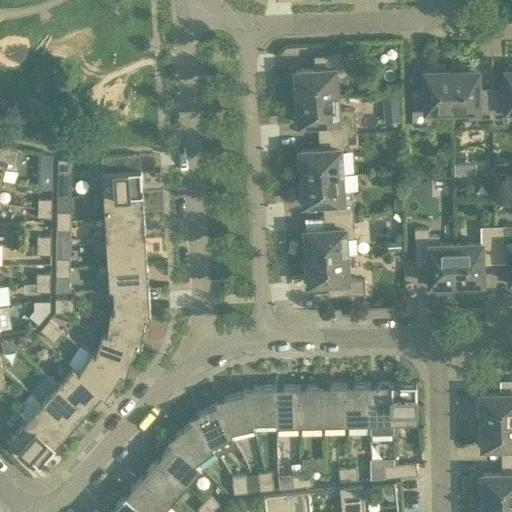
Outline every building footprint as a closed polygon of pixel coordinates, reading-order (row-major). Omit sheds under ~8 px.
[(297,96),(337,94),(336,76),(352,75),(350,53),(318,55),(319,68),(295,70),(297,96)] [(505,93),(492,93),(492,118),(492,125),(506,125),(506,109),(511,109),(511,68),(504,69),(505,93)] [(468,118),(492,118),(492,93),(479,93),(478,69),(451,70),(452,110),(468,109),(468,118)] [(426,110),(452,110),(451,70),(424,70),(425,94),(412,94),(412,126),(426,126),(426,110)] [(322,122),(323,135),(348,133),(347,109),(338,110),(337,94),(297,96),(299,123),(322,122)] [(399,106),(384,107),(385,121),(399,120),(399,106)] [(300,149),(302,176),(342,174),(340,148),(349,148),(348,133),(323,135),(324,148),(300,149)] [(0,180),(1,181),(5,166),(13,167),(17,150),(0,146),(0,180)] [(103,194),(142,192),(141,168),(126,169),(125,157),(101,159),(103,194)] [(70,171),(70,158),(57,159),(57,171),(70,171)] [(508,163),(494,163),(494,171),(508,171),(508,163)] [(327,202),(328,215),(353,213),(352,189),(343,190),(342,174),(302,176),(303,203),(327,202)] [(103,194),(105,218),(144,216),(142,192),(103,194)] [(395,208),(395,211),(403,210),(404,197),(395,196),(394,208),(395,208)] [(37,207),(51,207),(52,198),(38,198),(37,207)] [(51,216),(51,207),(37,207),(37,216),(51,216)] [(57,211),(57,220),(70,220),(71,211),(57,211)] [(305,229),(307,256),(347,254),(346,238),(355,237),(353,213),(328,215),(329,228),(305,229)] [(92,242),(106,241),(145,239),(144,216),(105,218),(106,231),(91,232),(92,242)] [(70,220),(57,220),(56,229),(70,229),(70,220)] [(511,224),(494,225),(495,258),(508,257),(509,281),(511,280),(511,224)] [(481,242),(455,243),(456,282),(483,282),(482,258),(495,258),(494,225),(480,226),(481,242)] [(429,283),(456,282),(455,243),(439,243),(439,234),(429,234),(429,227),(414,228),(415,260),(428,260),(429,283)] [(37,235),(37,244),(51,244),(51,235),(37,235)] [(106,241),(108,265),(147,262),(145,239),(106,241)] [(387,241),(388,250),(401,249),(400,240),(387,241)] [(36,244),(26,244),(26,253),(36,253),(36,244)] [(51,244),(37,244),(37,253),(51,254),(51,244)] [(348,279),(347,254),(307,256),(308,283),(332,282),(333,295),(365,293),(364,278),(348,279)] [(56,257),(56,267),(70,267),(70,258),(56,257)] [(108,265),(109,288),(148,286),(147,262),(108,265)] [(70,267),(56,267),(55,291),(69,291),(70,267)] [(36,281),(50,282),(50,272),(36,272),(36,281)] [(50,291),(50,282),(36,281),(36,291),(50,291)] [(110,310),(150,316),(150,315),(148,286),(109,288),(109,289),(113,288),(114,310),(110,310)] [(55,312),(64,312),(64,298),(55,298),(55,312)] [(64,298),(64,312),(73,312),(73,298),(64,298)] [(34,308),(50,309),(50,300),(34,300),(34,308)] [(103,332),(141,346),(141,345),(145,316),(150,317),(150,316),(110,310),(107,333),(103,332)] [(40,329),(47,335),(56,325),(49,319),(40,329)] [(56,325),(47,335),(54,341),(63,330),(56,325)] [(91,351),(91,352),(125,373),(126,372),(136,345),(140,346),(141,346),(103,332),(95,354),(91,351)] [(125,373),(91,352),(79,372),(73,366),(73,367),(106,396),(121,371),(125,374),(125,373)] [(106,396),(73,367),(57,384),(86,410),(101,394),(105,397),(106,396)] [(481,420),(511,419),(511,379),(504,379),(505,393),(481,393),(481,420)] [(392,382),(393,421),(417,420),(416,381),(392,382)] [(368,383),(370,422),(370,434),(393,433),(393,421),(392,382),(368,383)] [(345,383),(322,384),(323,423),(346,422),(345,383)] [(368,383),(345,383),(346,422),(370,422),(368,383)] [(57,384),(42,402),(71,428),(86,410),(57,384)] [(298,384),(275,385),(276,424),(299,424),(298,384)] [(322,384),(298,384),(299,424),(323,423),(322,384)] [(245,386),(244,386),(254,426),(254,425),(253,421),(275,421),(275,424),(276,424),(275,385),(245,386)] [(216,398),(233,435),(231,431),(254,426),(244,386),(245,391),(216,398)] [(191,415),(190,416),(214,448),(215,448),(212,444),(233,435),(216,398),(215,398),(217,403),(191,415)] [(42,402),(26,419),(55,445),(71,428),(42,402)] [(169,437),(168,438),(201,467),(196,462),(214,448),(190,416),(189,416),(192,420),(169,437)] [(39,463),(55,445),(26,419),(10,437),(39,463)] [(506,460),(511,459),(511,419),(481,420),(482,447),(505,447),(506,460)] [(172,442),(156,459),(185,485),(201,467),(168,438),(172,442)] [(156,459),(141,476),(170,502),(185,485),(156,459)] [(511,459),(506,460),(506,472),(482,473),(483,500),(511,499),(511,459)] [(416,461),(394,464),(396,476),(417,474),(416,461)] [(385,477),(396,476),(394,464),(384,465),(385,477)] [(356,466),(347,467),(349,481),(358,480),(356,466)] [(340,482),(349,481),(347,467),(338,468),(340,482)] [(258,472),(258,481),(259,490),(273,489),(271,471),(258,472)] [(310,471),(301,472),(302,486),(311,485),(310,471)] [(279,488),(302,486),(301,472),(278,474),(279,488)] [(232,475),(233,484),(234,493),(248,492),(246,473),(232,475)] [(141,476),(125,494),(145,511),(160,511),(170,502),(141,476)] [(383,495),(388,499),(395,498),(393,482),(382,484),(383,495)] [(340,487),(342,511),(398,511),(397,511),(364,511),(362,485),(340,487)] [(310,511),(308,491),(286,493),(288,511),(342,511),(340,487),(342,511),(310,511)] [(288,511),(286,493),(265,495),(266,511),(288,511)] [(109,511),(145,511),(125,494),(109,511)] [(210,494),(204,501),(214,511),(220,504),(210,494)] [(511,511),(511,499),(483,500),(482,511),(511,511)] [(201,511),(212,511),(214,511),(204,501),(198,508),(201,511)]
